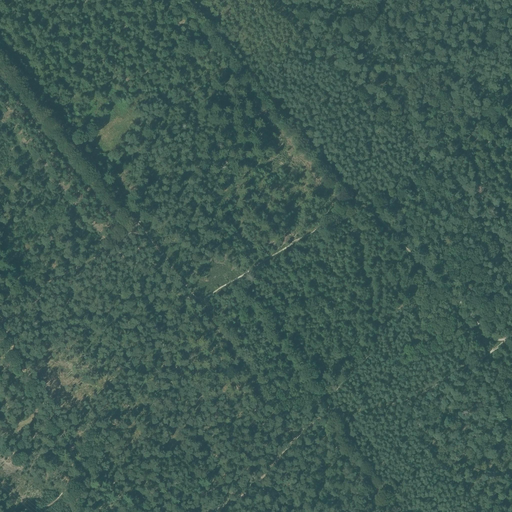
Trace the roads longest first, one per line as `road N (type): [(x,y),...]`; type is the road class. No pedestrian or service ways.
road 1 (track): [(188,0),(355,203)]
road 2 (track): [(304,511),(233,479),(204,495),(128,480)]
road 3 (track): [(491,351),(401,404),(321,419)]
